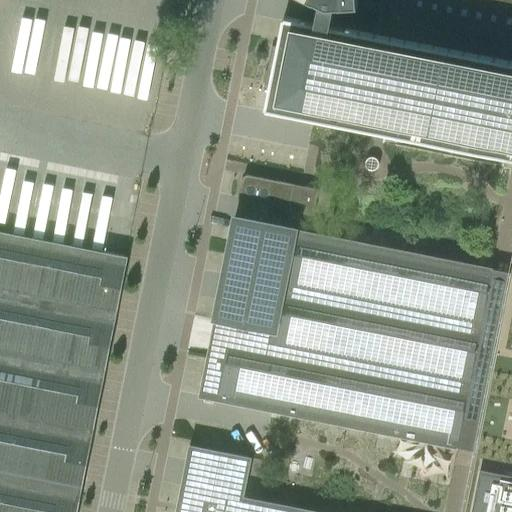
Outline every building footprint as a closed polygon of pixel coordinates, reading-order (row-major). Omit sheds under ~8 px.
[(511,511),(511,0),(381,0),(380,5),(379,7),(380,7),(381,8),(376,35),(373,34),(373,35),(360,32),(360,31),(359,31),(359,32),(345,29),(344,28),(344,29),(330,26),(334,7),(340,6),(340,7),(358,5),(357,4),(356,0),(310,0),(314,1),(319,4),(318,10),(313,9),(311,8),(309,8),(307,17),(310,18),(316,19),(315,23),(301,20),(300,19),(300,20),(287,17),(285,17),(285,18),(284,17),(284,18),(283,18),(283,19),(283,22),(281,33),(280,32),(280,34),(281,34),(279,42),(278,47),(277,48),(272,47),(267,72),(265,71),(263,83),(262,83),(264,84),(263,91),(269,92),(268,93),(269,93),(266,106),(266,107),(266,108),(267,108),(267,109),(268,109),(281,112),(283,112),(296,115),(298,115),(311,118),(312,118),(313,118),(326,121),(327,121),(340,123),(340,124),(342,124),(355,126),(355,127),(358,127),(371,130),(372,130),(373,130),(384,132),(386,132),(386,133),(387,133),(400,135),(400,136),(402,136),(415,138),(415,139),(417,139),(430,141),(430,142),(431,142),(445,144),(444,145),(446,145),(459,147),(459,148),(461,148),(461,147),(474,150),(477,151),(488,153),(490,153),(490,154),(491,154),(492,154),(504,156),(505,156),(505,157),(506,157),(506,156),(511,156),(511,269),(511,273),(511,274),(491,270),(492,270),(295,231),(295,230),(234,218),(234,220),(234,222),(230,244),(228,255),(223,276),(218,301),(215,317),(214,318),(215,318),(208,356),(207,357),(199,397),(200,397),(213,399),(270,411),(301,417),(377,432),(456,448),(456,447),(475,451),(475,452),(476,452),(473,466),(472,466),(472,467),(473,467),(470,481),(469,481),(469,482),(470,482),(467,496),(466,495),(466,496),(467,497),(464,510),(463,510),(463,511),(315,511),(296,508),(242,497),(250,458),(189,446),(186,461),(181,486),(177,506),(176,511),(511,511)] [(79,77),(90,22),(19,9),(9,64),(79,77)] [(122,45),(124,28),(104,26),(102,42),(122,45)] [(243,178),(239,198),(240,201),(312,215),(317,190),(302,187),(294,185),(246,176),(243,178)] [(0,511),(75,511),(83,471),(86,459),(107,354),(109,341),(126,258),(47,243),(10,235),(0,233),(0,511)]
